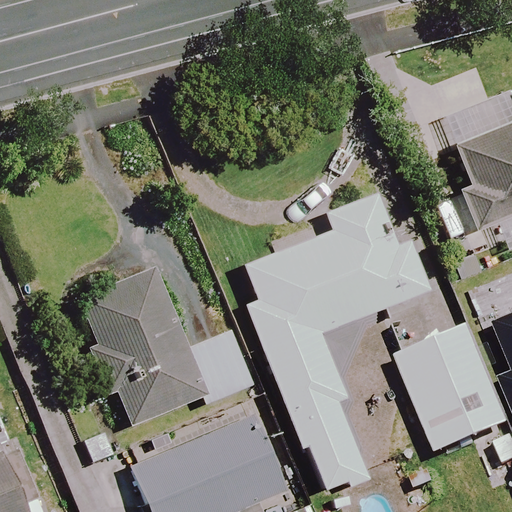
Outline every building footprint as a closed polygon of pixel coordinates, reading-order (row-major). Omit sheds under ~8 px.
[(511,251),(511,91),(439,121),(469,193),(457,198),(473,236),(495,227),(506,254),(511,251)] [(413,296),(374,198),(319,220),(325,234),(229,273),(249,324),(243,326),(312,499),(353,483),(321,402),(334,397),(310,337),(413,296)] [(87,350),(78,353),(100,405),(107,403),(119,432),(193,402),(196,408),(243,389),(220,333),(176,351),(144,273),(68,304),(87,350)] [(503,427),(475,358),(467,339),(387,373),(424,460),(503,427)] [(67,423),(84,468),(119,454),(102,410),(67,423)] [(228,511),(270,495),(242,423),(117,472),(132,511),(228,511)] [(0,511),(9,511),(0,488),(0,511)]
